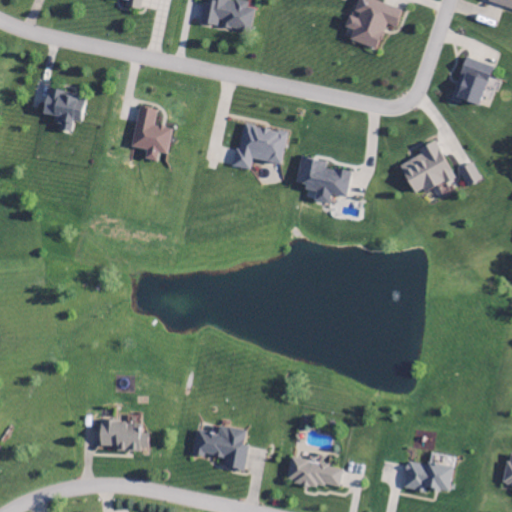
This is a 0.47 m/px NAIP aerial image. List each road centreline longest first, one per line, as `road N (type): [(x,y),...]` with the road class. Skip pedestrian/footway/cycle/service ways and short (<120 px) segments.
road 1 (residential): [(0,25),(39,41),(395,114),(418,89),(448,0)]
road 2 (residential): [(232,511),(131,491),(69,497),(24,511)]
